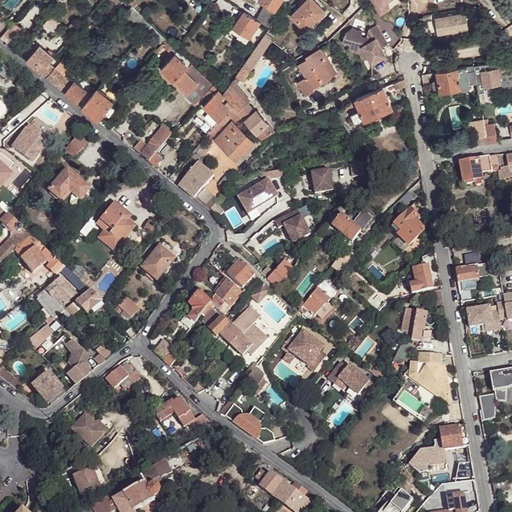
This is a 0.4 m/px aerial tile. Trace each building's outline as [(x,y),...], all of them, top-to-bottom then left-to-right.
[(260,0),(265,4),(275,10),(281,0),(260,0)] [(313,0),(307,0),(291,16),(306,31),(326,12),(313,0)] [(371,0),(380,14),(389,9),(386,3),(390,0),(371,0)] [(262,21),(270,28),(273,23),(280,14),(275,10),(265,4),(262,11),(257,18),(262,21)] [(151,24),(132,7),(131,7),(126,13),(125,13),(145,32),(148,29),(151,24)] [(250,38),(262,21),(257,18),(246,10),(234,27),(241,31),(250,38)] [(326,12),(306,31),(311,36),(318,28),(316,26),(328,14),(326,12)] [(469,30),(466,14),(436,18),(438,35),(469,30)] [(270,28),(267,33),(272,40),(280,27),(273,23),(270,28)] [(166,38),(151,24),(148,29),(163,43),(166,38)] [(389,44),(377,25),(369,29),(367,38),(362,37),(364,32),(353,29),(346,35),(344,43),(351,45),(360,47),(360,46),(363,47),(366,51),(369,57),(374,64),(387,56),(382,48),(389,44)] [(8,47),(11,49),(25,33),(19,27),(4,43),(5,44),(8,47)] [(66,43),(72,35),(67,30),(61,38),(66,43)] [(247,41),(250,38),(241,31),(238,35),(247,41)] [(265,35),(255,49),(262,54),(272,40),(265,35)] [(351,45),(350,51),(361,54),(366,51),(363,47),(360,46),(360,47),(351,45)] [(48,63),(53,58),(39,46),(26,61),(33,67),(40,73),(48,63)] [(178,49),(175,47),(169,53),(173,56),(174,55),(179,50),(178,49)] [(321,81),(323,83),(332,78),(338,74),(322,48),(320,49),(326,59),(322,61),(330,76),(321,81)] [(255,49),(242,68),(249,73),(262,54),(255,49)] [(308,77),(304,79),(313,91),(316,90),(315,88),(323,83),(321,81),(330,76),(322,61),(326,59),(320,49),(307,56),(308,59),(300,64),(308,77)] [(192,64),(179,50),(174,55),(188,68),(192,64)] [(369,57),(366,51),(361,54),(365,60),(369,57)] [(163,60),(166,63),(173,56),(169,53),(163,60)] [(175,82),(176,81),(185,71),(188,68),(174,55),(173,56),(166,63),(161,69),(175,82)] [(13,67),(0,56),(0,63),(1,64),(2,65),(8,71),(13,67)] [(473,66),(476,84),(478,94),(484,93),(484,88),(502,85),(503,89),(511,87),(511,64),(501,67),(500,61),(473,66)] [(71,82),(48,63),(40,73),(54,84),(77,103),(85,91),(72,80),(71,82)] [(214,84),(192,64),(188,68),(185,71),(199,83),(194,88),(203,97),(205,96),(208,91),(214,84)] [(473,66),(467,67),(470,85),(476,84),(473,66)] [(467,67),(458,69),(461,88),(461,90),(468,89),(470,86),(470,85),(467,67)] [(114,68),(106,78),(109,80),(117,71),(114,68)] [(242,68),(237,75),(241,79),(243,80),(249,73),(242,68)] [(458,69),(437,72),(439,81),(440,90),(440,91),(461,88),(458,69)] [(189,93),(194,88),(199,83),(185,71),(176,81),(189,93)] [(237,75),(233,81),(237,85),(241,79),(237,75)] [(141,83),(134,77),(133,76),(127,84),(135,91),(141,83)] [(406,87),(404,78),(393,83),(394,90),(406,87)] [(313,91),(304,79),(299,82),(307,95),(313,91)] [(222,88),(226,91),(232,82),(228,80),(222,88)] [(106,83),(103,81),(96,90),(99,92),(106,83)] [(226,91),(223,95),(233,105),(245,120),(255,111),(247,101),(249,100),(237,85),(233,81),(232,82),(226,91)] [(384,88),(356,100),(362,111),(366,120),(393,107),(384,88)] [(223,95),(219,89),(215,94),(220,99),(211,109),(210,111),(219,121),(233,105),(223,95)] [(99,92),(96,90),(82,108),(98,121),(104,113),(110,106),(112,103),(106,98),(103,96),(99,92)] [(214,95),(208,91),(205,96),(209,100),(214,95)] [(206,104),(211,109),(220,99),(215,94),(214,95),(209,100),(206,104)] [(245,120),(233,105),(219,121),(208,134),(212,139),(231,118),(239,126),(245,120)] [(110,106),(104,113),(110,117),(116,110),(110,106)] [(393,107),(366,120),(370,127),(397,115),(393,107)] [(337,113),(341,118),(347,114),(345,110),(344,108),(337,113)] [(255,111),(245,120),(256,133),(266,124),(267,123),(256,110),(255,111)] [(357,124),(366,120),(362,111),(353,116),(357,124)] [(486,119),(483,120),(483,124),(483,126),(484,130),(487,143),(493,142),(496,141),(493,124),(487,125),(486,119)] [(238,164),(254,146),(232,123),(216,141),(238,164)] [(266,124),(256,133),(260,138),(273,131),(266,124)] [(28,126),(26,130),(40,140),(43,136),(28,126)] [(155,154),(170,136),(167,133),(165,131),(162,129),(162,130),(146,148),(140,156),(148,163),(155,154)] [(40,140),(26,130),(12,149),(32,164),(45,145),(40,140)] [(478,145),(487,143),(484,130),(478,131),(476,132),(478,145)] [(76,137),(64,151),(74,159),(85,145),(76,137)] [(137,153),(140,156),(146,148),(140,143),(134,151),(137,153)] [(0,187),(12,175),(7,171),(13,164),(0,154),(0,187)] [(162,160),(155,154),(148,163),(155,168),(162,160)] [(511,154),(498,157),(501,171),(511,168),(511,154)] [(420,168),(418,156),(395,175),(399,181),(402,184),(420,168)] [(498,157),(489,159),(492,174),(494,174),(498,173),(500,172),(501,171),(498,157)] [(489,159),(459,164),(463,184),(464,183),(476,181),(482,180),(481,176),(492,174),(489,159)] [(178,187),(193,200),(204,188),(214,177),(201,166),(198,163),(178,187)] [(12,175),(22,186),(32,177),(22,166),(12,175)] [(382,187),(387,184),(375,167),(374,167),(373,169),(372,172),(375,176),(382,187)] [(499,181),(500,182),(511,178),(511,168),(501,171),(502,180),(499,181)] [(48,190),(59,200),(67,190),(78,200),(87,189),(65,170),(48,190)] [(329,170),(311,174),(315,194),(334,191),(329,170)] [(237,195),(245,211),(276,197),(268,180),(237,195)] [(193,200),(201,206),(211,195),(204,188),(193,200)] [(414,198),(408,193),(399,203),(405,208),(414,198)] [(104,232),(103,232),(98,239),(114,252),(136,225),(129,220),(125,216),(128,213),(114,202),(98,221),(107,228),(104,232)] [(0,224),(10,234),(11,233),(12,234),(14,233),(15,232),(16,233),(19,232),(21,230),(22,226),(8,213),(0,206),(0,224)] [(341,208),(339,211),(338,213),(341,216),(342,217),(348,209),(347,207),(344,209),(341,208)] [(401,232),(398,235),(409,246),(424,230),(415,220),(417,217),(409,209),(394,225),(401,232)] [(273,222),(277,229),(282,226),(291,243),(309,234),(296,210),(273,222)] [(341,216),(338,213),(330,223),(333,226),(341,216)] [(360,233),(342,217),(341,216),(333,226),(332,227),(352,244),(360,233)] [(95,225),(103,232),(104,232),(107,228),(98,221),(95,225)] [(391,228),(398,235),(401,232),(394,225),(391,228)] [(32,235),(22,226),(21,230),(19,232),(16,233),(15,232),(14,233),(12,234),(11,233),(10,234),(10,238),(0,249),(0,261),(1,261),(12,252),(32,235)] [(47,265),(55,275),(60,271),(65,267),(57,260),(32,235),(12,252),(32,273),(48,261),(49,263),(47,265)] [(158,247),(142,269),(156,280),(173,259),(158,247)] [(351,262),(355,255),(347,249),(338,259),(347,267),(351,262)] [(239,261),(236,258),(234,259),(224,271),(228,275),(239,261)] [(70,270),(80,279),(89,270),(78,261),(70,270)] [(255,276),(239,261),(228,275),(242,288),(243,287),(255,276)] [(283,261),(267,279),(277,288),(290,271),(292,269),(283,261)] [(418,281),(420,291),(432,288),(428,265),(415,268),(416,269),(416,271),(418,281)] [(487,265),(476,266),(479,278),(489,277),(487,265)] [(456,270),(458,284),(460,283),(479,280),(479,278),(476,266),(456,270)] [(60,271),(84,295),(89,290),(65,267),(60,271)] [(246,290),(258,279),(255,276),(243,287),(246,290)] [(46,291),(59,307),(75,295),(61,277),(45,290),(46,291)] [(328,287),(333,291),(339,284),(335,279),(328,287)] [(241,293),(226,280),(215,294),(230,307),(230,308),(241,293)] [(480,284),(479,280),(460,283),(460,288),(480,284)] [(328,287),(323,281),(303,306),(306,309),(312,315),(314,316),(336,294),(333,291),(328,287)] [(411,294),(420,291),(418,281),(415,282),(409,284),(411,294)] [(263,303),(270,286),(259,282),(252,298),(263,303)] [(84,295),(74,302),(87,312),(90,310),(101,302),(89,290),(84,295)] [(54,319),(57,316),(63,312),(59,307),(46,291),(37,299),(54,319)] [(189,319),(194,323),(201,316),(211,303),(209,302),(199,293),(196,297),(190,305),(194,308),(194,313),(189,319)] [(190,305),(196,297),(192,294),(185,303),(189,307),(190,305)] [(228,309),(230,307),(215,294),(214,296),(220,301),(220,302),(224,305),(228,309)] [(505,304),(497,305),(500,321),(507,319),(508,322),(511,320),(511,294),(503,296),(505,304)] [(209,302),(211,303),(215,307),(219,311),(224,305),(220,302),(220,301),(214,296),(209,302)] [(118,307),(130,319),(139,310),(126,298),(118,307)] [(105,305),(101,302),(90,310),(95,314),(105,306),(105,305)] [(211,303),(201,316),(205,319),(213,309),(215,307),(211,303)] [(71,305),(65,310),(69,314),(74,309),(71,305)] [(244,333),(241,335),(253,346),(248,352),(253,356),(268,339),(252,325),(260,317),(249,307),(234,324),(244,333)] [(489,307),(466,311),(469,328),(484,325),(492,324),(493,331),(501,330),(500,320),(498,311),(490,312),(489,307)] [(223,318),(213,309),(205,319),(201,323),(210,332),(223,318)] [(312,315),(306,309),(303,312),(309,318),(312,315)] [(416,311),(413,310),(411,310),(410,313),(406,312),(403,327),(408,328),(406,340),(411,341),(416,311)] [(416,311),(411,341),(421,343),(423,331),(430,330),(434,323),(433,321),(432,321),(432,318),(430,318),(429,312),(425,312),(416,311)] [(219,336),(231,347),(241,335),(244,333),(234,324),(231,327),(229,324),(223,318),(210,332),(217,339),(219,336)] [(185,325),(190,329),(194,323),(189,319),(185,325)] [(492,324),(484,325),(486,333),(493,331),(492,324)] [(46,326),(27,342),(35,350),(53,332),(46,326)] [(131,341),(136,336),(130,330),(125,334),(131,341)] [(281,348),(287,353),(288,351),(308,366),(307,368),(313,373),(325,359),(319,354),(324,347),(303,331),(298,338),(293,334),(281,348)] [(241,335),(231,347),(242,358),(248,352),(253,346),(241,335)] [(77,385),(91,374),(82,365),(83,361),(88,356),(71,339),(64,346),(70,354),(67,363),(73,371),(67,375),(76,386),(77,385)] [(168,349),(172,352),(175,348),(177,345),(173,341),(168,349)] [(112,356),(116,352),(106,342),(101,346),(112,356)] [(153,353),(163,362),(171,352),(172,352),(168,349),(161,343),(153,353)] [(400,347),(396,357),(405,362),(412,346),(408,344),(400,347)] [(105,362),(112,356),(101,346),(98,350),(95,353),(97,354),(105,362)] [(163,362),(170,368),(177,358),(175,355),(171,352),(163,362)] [(99,367),(105,362),(97,354),(91,359),(99,367)] [(408,372),(406,374),(415,381),(417,379),(426,385),(428,382),(436,387),(433,391),(443,398),(448,392),(447,385),(442,381),(445,376),(444,366),(440,366),(441,361),(445,361),(445,357),(441,356),(419,355),(418,364),(410,363),(409,372),(408,372)] [(342,361),(327,380),(334,385),(338,380),(346,386),(358,395),(363,389),(367,391),(373,384),(342,361)] [(120,369),(106,380),(114,390),(120,385),(129,378),(120,369)] [(255,369),(249,377),(258,383),(263,376),(255,369)] [(0,375),(0,379),(16,392),(22,385),(15,380),(4,370),(0,375)] [(495,401),(495,402),(505,402),(505,390),(507,390),(507,394),(511,393),(511,370),(504,372),(491,374),(490,374),(493,395),(494,395),(495,401)] [(31,385),(45,402),(61,389),(47,372),(31,385)] [(249,377),(246,382),(254,388),(258,383),(249,377)] [(129,378),(120,385),(124,391),(133,383),(129,378)] [(338,380),(334,385),(342,391),(346,386),(338,380)] [(428,382),(426,385),(433,391),(436,387),(428,382)] [(197,384),(193,390),(198,395),(204,391),(197,384)] [(50,407),(65,394),(61,389),(45,402),(50,407)] [(493,395),(479,398),(482,412),(495,411),(495,402),(495,401),(494,395),(493,395)] [(179,399),(175,402),(171,404),(176,411),(172,414),(173,416),(182,428),(186,425),(190,431),(198,426),(179,399)] [(171,404),(175,402),(173,400),(154,413),(162,423),(173,416),(172,414),(170,416),(165,408),(171,404)] [(226,419),(228,421),(240,406),(232,400),(220,415),(223,418),(226,419)] [(176,411),(171,404),(165,408),(170,416),(172,414),(176,411)] [(253,409),(250,413),(262,421),(264,417),(253,409)] [(482,412),(480,412),(482,423),(495,419),(495,411),(482,412)] [(250,413),(247,417),(249,418),(259,425),(262,421),(250,413)] [(92,448),(105,432),(95,424),(85,414),(71,431),(92,448)] [(234,424),(256,440),(259,435),(259,434),(260,429),(259,425),(249,418),(247,417),(242,418),(238,420),(234,424)] [(196,439),(216,426),(207,419),(198,426),(190,431),(196,439)] [(95,424),(105,432),(107,430),(97,421),(95,424)] [(446,450),(461,447),(458,426),(439,430),(442,447),(443,451),(446,450)] [(259,434),(259,435),(264,439),(273,437),(272,436),(273,436),(271,427),(260,429),(259,434)] [(239,442),(232,437),(228,442),(235,448),(239,442)] [(445,460),(443,451),(442,447),(420,451),(408,465),(419,474),(427,473),(426,466),(436,464),(435,462),(445,460)] [(446,450),(443,451),(445,460),(435,462),(436,464),(447,462),(446,450)] [(118,510),(118,511),(135,511),(153,501),(151,497),(154,497),(156,496),(158,493),(157,489),(155,487),(152,487),(149,488),(148,491),(145,486),(159,477),(161,479),(170,473),(162,461),(109,496),(118,510)] [(256,479),(263,484),(269,476),(262,471),(256,479)] [(95,472),(75,480),(83,500),(103,492),(95,472)] [(269,476),(263,484),(261,487),(294,511),(302,511),(310,502),(304,497),(291,488),(271,473),(269,476)] [(492,485),(494,494),(509,490),(507,481),(492,485)] [(308,491),(296,482),(291,488),(304,497),(308,491)] [(387,502),(378,511),(403,511),(412,502),(398,489),(393,495),(387,490),(381,497),(387,502)] [(465,511),(462,494),(447,497),(449,510),(440,511),(465,511)] [(114,511),(118,510),(109,496),(90,508),(91,511),(114,511)]
